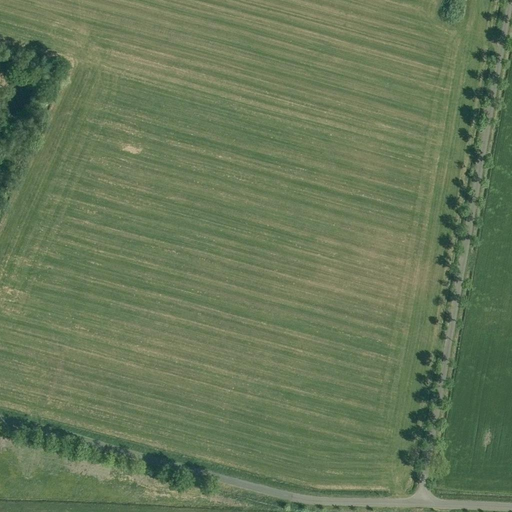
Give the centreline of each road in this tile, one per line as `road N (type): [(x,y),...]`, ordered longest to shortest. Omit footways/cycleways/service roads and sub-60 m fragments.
road 1 (unclassified): [(419,502),(509,0)]
road 2 (unclassified): [(0,421),(300,500),(419,502)]
